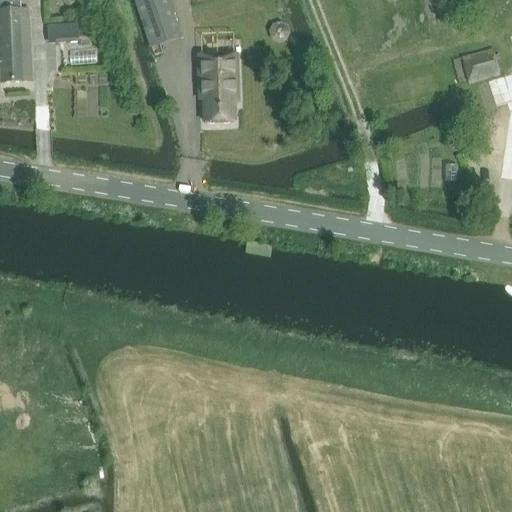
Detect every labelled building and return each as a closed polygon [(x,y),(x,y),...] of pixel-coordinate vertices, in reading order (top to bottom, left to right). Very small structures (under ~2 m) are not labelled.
[(28,10),(21,10),(20,0),(0,0),(0,66),(1,66),(2,83),(32,83),(28,10)] [(279,44),(287,42),(290,35),(288,27),(280,23),(272,26),(268,34),(271,41),(279,44)] [(77,25),(46,27),(48,46),(79,43),(77,25)] [(500,77),(492,50),(461,58),(469,86),(500,77)] [(233,105),(237,105),(236,59),(199,60),(200,102),(205,102),(205,123),(233,122),(233,105)]
